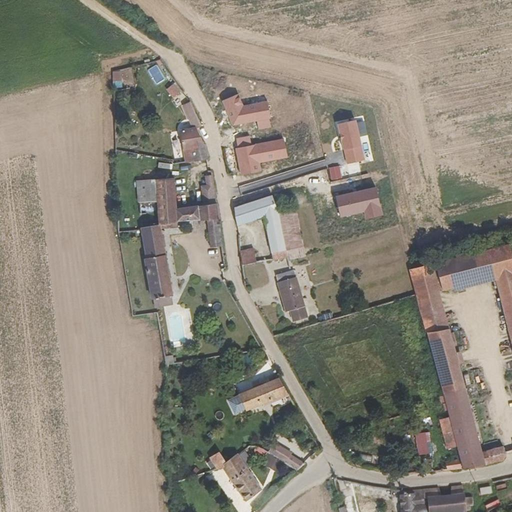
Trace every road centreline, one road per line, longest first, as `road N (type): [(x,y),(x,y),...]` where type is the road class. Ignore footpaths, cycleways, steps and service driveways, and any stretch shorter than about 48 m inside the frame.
road 1 (residential): [(326,466),(324,445),(230,286),(212,142),(164,53)]
road 2 (tertiary): [(511,461),(410,478),(326,466)]
